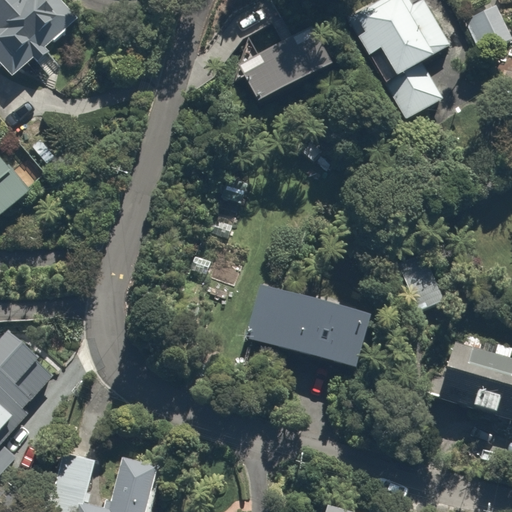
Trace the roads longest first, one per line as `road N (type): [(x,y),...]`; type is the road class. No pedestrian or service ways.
road 1 (residential): [(511,505),(245,433),(158,395),(114,359),(106,337),(113,279)]
road 2 (residential): [(113,279),(203,0)]
